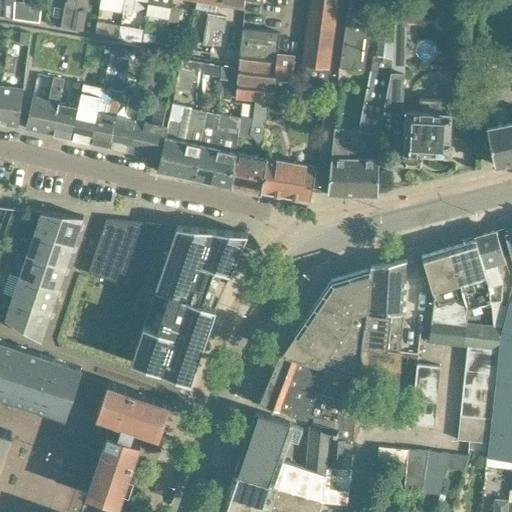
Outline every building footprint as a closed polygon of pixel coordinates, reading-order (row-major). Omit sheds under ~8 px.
[(14,0),(14,5),(13,18),(40,22),(42,5),(14,0)] [(77,0),(68,0),(68,1),(66,0),(61,26),(73,28),(76,9),(77,0)] [(148,0),(149,0),(125,0),(123,12),(132,14),(134,0),(148,0)] [(302,87),(326,91),(338,0),(309,0),(301,65),(305,65),(302,87)] [(371,13),(373,0),(348,0),(339,66),(363,70),(371,13)] [(373,0),(371,13),(395,17),(397,0),(373,0)] [(5,5),(5,16),(13,18),(14,5),(5,5)] [(182,7),(172,6),(172,8),(169,21),(179,23),(182,7)] [(87,11),(76,9),(73,28),(84,30),(87,11)] [(208,13),(202,46),(213,48),(215,32),(218,14),(208,13)] [(218,14),(215,32),(226,33),(228,16),(218,14)] [(96,32),(119,36),(121,28),(98,24),(96,32)] [(121,24),(121,28),(119,36),(142,41),(144,29),(121,24)] [(144,29),(142,41),(165,45),(168,30),(145,25),(144,29)] [(239,64),(235,97),(255,99),(252,117),(251,125),(249,133),(254,138),(261,146),(268,101),(272,101),(275,80),(292,82),(295,55),(278,53),(280,32),(243,28),(239,64)] [(21,32),(19,43),(29,44),(31,33),(21,32)] [(389,82),(384,110),(402,110),(404,70),(405,35),(394,34),(392,57),(389,82)] [(120,48),(117,63),(128,65),(131,50),(120,48)] [(372,53),(357,130),(379,134),(384,110),(389,82),(392,57),(374,53),(372,53)] [(179,68),(175,88),(191,92),(193,80),(203,81),(203,73),(203,62),(186,59),(180,63),(179,68)] [(221,65),(203,62),(203,73),(221,76),(221,65)] [(221,65),(221,76),(221,85),(233,86),(235,67),(221,65)] [(25,127),(53,133),(60,101),(65,79),(53,76),(48,100),(32,96),(25,127)] [(71,91),(82,94),(84,83),(74,81),(71,91)] [(91,142),(103,87),(84,83),(82,94),(79,106),(72,138),(91,142)] [(3,86),(0,104),(0,122),(18,125),(23,88),(3,86)] [(103,87),(91,142),(111,146),(117,114),(122,92),(103,87)] [(117,114),(111,146),(130,151),(137,119),(143,96),(131,93),(126,116),(117,114)] [(406,110),(404,155),(408,159),(416,159),(421,155),(421,151),(449,152),(451,98),(420,97),(420,110),(406,110)] [(150,121),(137,119),(130,151),(160,157),(167,125),(163,124),(168,101),(155,98),(150,121)] [(53,133),(72,138),(79,106),(60,101),(53,133)] [(157,170),(194,178),(202,143),(209,110),(172,102),(167,125),(160,157),(157,170)] [(240,115),(239,123),(251,125),(252,117),(248,116),(249,103),(242,102),(240,115)] [(202,143),(194,178),(210,181),(222,127),(218,127),(219,124),(219,122),(221,113),(209,110),(202,143)] [(511,121),(487,127),(494,164),(511,160),(511,121)] [(238,128),(238,135),(254,138),(249,133),(251,125),(242,123),(239,123),(239,125),(238,128)] [(222,127),(210,181),(228,185),(236,151),(237,145),(238,135),(238,128),(219,124),(218,127),(222,127)] [(342,128),(334,127),(327,193),(327,194),(378,195),(378,193),(381,159),(357,158),(358,152),(353,152),(353,141),(342,141),(342,128)] [(267,157),(236,151),(228,185),(261,192),(267,157)] [(317,166),(267,157),(261,192),(311,201),(317,166)] [(8,221),(16,224),(20,210),(12,209),(8,221)] [(41,211),(35,231),(74,244),(83,216),(41,211)] [(88,272),(139,289),(161,224),(106,218),(88,272)] [(16,224),(8,221),(4,233),(12,236),(16,224)] [(155,289),(157,289),(169,293),(158,327),(145,323),(144,323),(131,361),(184,379),(191,381),(216,306),(203,302),(206,294),(211,277),(215,268),(229,274),(248,233),(177,225),(155,289)] [(511,225),(506,227),(503,227),(511,257),(511,225)] [(505,261),(496,230),(475,235),(476,238),(489,282),(492,302),(494,326),(502,327),(506,308),(507,305),(500,304),(502,279),(498,268),(497,264),(497,263),(505,261)] [(35,231),(27,253),(67,266),(74,244),(35,231)] [(489,282),(476,238),(451,245),(469,306),(468,308),(492,302),(489,282)] [(466,325),(468,308),(469,306),(451,245),(422,254),(435,297),(434,297),(431,321),(466,325)] [(27,253),(20,275),(59,288),(67,266),(27,253)] [(392,312),(403,313),(405,275),(407,259),(371,265),(369,300),(368,315),(365,332),(363,348),(388,350),(392,312)] [(371,265),(331,277),(281,352),(325,365),(359,375),(360,375),(363,348),(365,332),(368,315),(369,300),(371,265)] [(20,275),(13,296),(52,310),(59,288),(20,275)] [(13,296),(5,318),(42,340),(52,310),(13,296)] [(502,327),(501,330),(511,331),(511,300),(509,299),(507,305),(506,308),(502,327)] [(429,341),(464,345),(466,325),(431,321),(429,341)] [(464,345),(467,345),(468,345),(498,349),(500,333),(502,327),(494,326),(495,328),(466,325),(464,345)] [(498,349),(497,356),(511,357),(511,331),(501,330),(500,333),(498,349)] [(0,394),(1,395),(11,398),(11,399),(14,399),(23,402),(23,403),(26,404),(26,403),(36,407),(38,408),(38,407),(48,411),(51,412),(62,415),(62,416),(65,417),(67,411),(66,411),(81,367),(65,361),(65,362),(55,358),(52,357),(42,354),(43,354),(40,353),(31,350),(28,349),(18,346),(18,345),(15,345),(5,342),(6,341),(3,340),(3,341),(0,339),(0,394)] [(468,345),(467,345),(465,369),(496,372),(498,349),(468,345)] [(325,365),(281,352),(280,352),(259,402),(315,420),(315,421),(331,425),(337,427),(345,402),(316,393),(325,365)] [(496,372),(495,381),(511,382),(511,357),(497,356),(496,372)] [(417,364),(416,376),(440,378),(441,366),(429,365),(417,364)] [(496,372),(465,369),(463,384),(494,387),(496,372)] [(438,390),(440,378),(416,376),(415,388),(438,390)] [(96,414),(111,419),(159,435),(170,403),(108,381),(96,414)] [(493,402),(492,406),(511,408),(511,382),(495,381),(494,387),(493,402)] [(493,402),(494,387),(463,384),(462,399),(493,402)] [(415,388),(413,399),(437,402),(438,390),(415,388)] [(413,399),(412,411),(436,413),(437,402),(413,399)] [(460,414),(491,417),(493,402),(462,399),(460,414)] [(491,417),(490,431),(511,433),(511,408),(492,406),(491,417)] [(255,410),(235,470),(261,479),(279,485),(324,499),(325,489),(327,474),(307,468),(279,458),(276,457),(288,422),(255,410)] [(435,426),(436,413),(412,411),(411,424),(435,426)] [(469,440),(485,441),(488,442),(491,417),(460,414),(458,439),(469,440)] [(311,424),(307,468),(327,474),(328,465),(330,440),(331,425),(315,421),(314,425),(311,424)] [(0,466),(12,432),(0,427),(0,466)] [(140,442),(118,434),(108,431),(87,493),(119,504),(140,442)] [(488,442),(487,456),(511,458),(511,433),(490,431),(488,442)] [(330,440),(328,465),(343,467),(345,441),(330,440)] [(406,485),(423,487),(428,450),(410,448),(406,485)] [(428,450),(424,478),(444,481),(447,467),(451,453),(428,450)] [(468,455),(451,453),(447,467),(464,469),(468,455)] [(487,456),(486,466),(511,468),(511,458),(487,456)] [(351,468),(350,468),(349,468),(343,467),(328,465),(327,474),(325,489),(348,492),(351,468)] [(279,485),(261,479),(235,470),(226,495),(274,511),(319,511),(323,501),(324,499),(279,485)] [(347,504),(348,492),(325,489),(324,499),(323,501),(347,504)] [(274,511),(226,495),(220,511),(274,511)] [(507,511),(509,500),(494,498),(494,500),(492,511),(507,511)]
